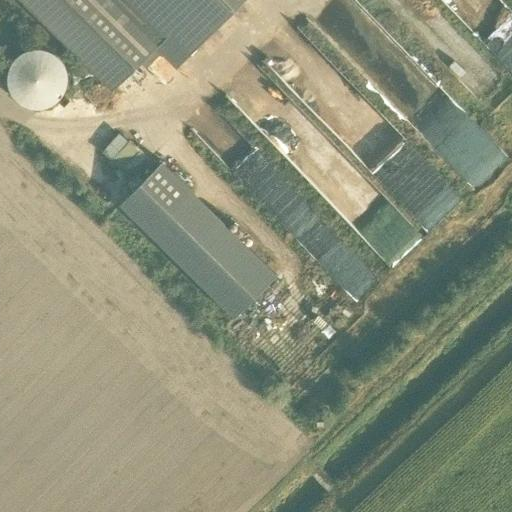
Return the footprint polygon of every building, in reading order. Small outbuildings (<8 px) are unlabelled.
[(243,0),(24,0),(115,89),(156,47),(177,67),(243,0)] [(338,0),(323,16),(444,133),(466,110),(352,0),(338,0)] [(511,71),(511,11),(506,6),(476,36),(511,71)] [(9,89),(12,93),(15,98),(18,101),(23,104),(27,107),(32,108),(38,108),(43,108),(48,106),(52,104),(57,101),(60,98),(63,93),(66,89),(67,84),(67,78),(67,73),(66,68),(63,64),(60,59),(57,56),(52,53),(48,50),(43,49),(38,49),(32,49),(27,50),(23,53),(18,56),(15,59),(12,64),(10,68),(8,73),(8,78),(8,84),(9,89)] [(287,147),(287,161),(329,161),(328,115),(269,116),(269,147),(287,147)] [(104,145),(130,171),(149,153),(124,126),(104,145)] [(149,233),(191,190),(162,161),(120,204),(149,233)] [(280,334),(264,356),(279,367),(295,346),(280,334)]
